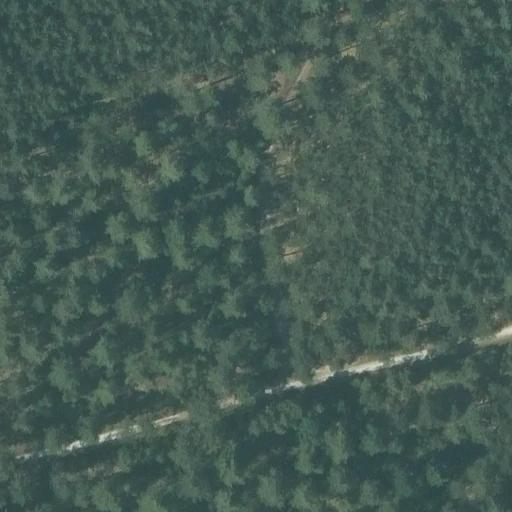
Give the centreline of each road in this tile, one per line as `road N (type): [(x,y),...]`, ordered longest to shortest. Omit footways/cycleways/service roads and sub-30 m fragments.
road 1 (track): [(347,0),(267,122),(254,167),(288,390)]
road 2 (unknown): [(131,0),(0,80)]
